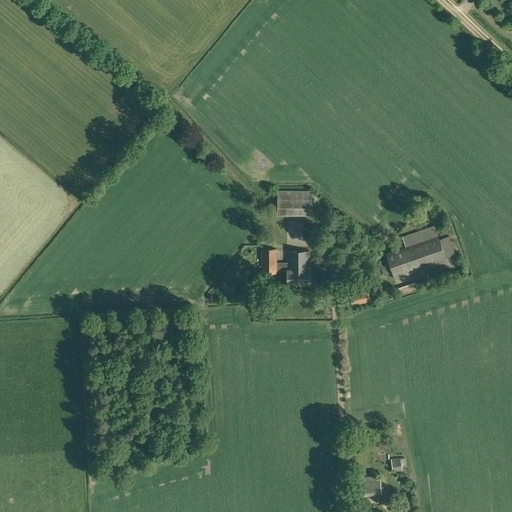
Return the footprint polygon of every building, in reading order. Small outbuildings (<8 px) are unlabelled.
[(439,238),(438,235),(435,225),(408,234),(402,236),(405,246),(385,253),(389,262),(380,265),(384,276),(392,273),(394,279),(447,261),(446,258),(456,254),(449,235),(439,238)] [(277,262),(277,248),(262,249),(261,273),(277,273),(277,271),(287,271),(287,285),(310,285),(311,250),(287,250),(287,262),(277,262)] [(415,282),(399,288),(401,294),(417,288),(415,282)] [(352,306),(371,302),(368,291),(350,294),(352,306)] [(393,472),(402,470),(400,458),(391,459),(393,472)] [(361,497),(381,496),(380,475),(360,477),(361,497)]
